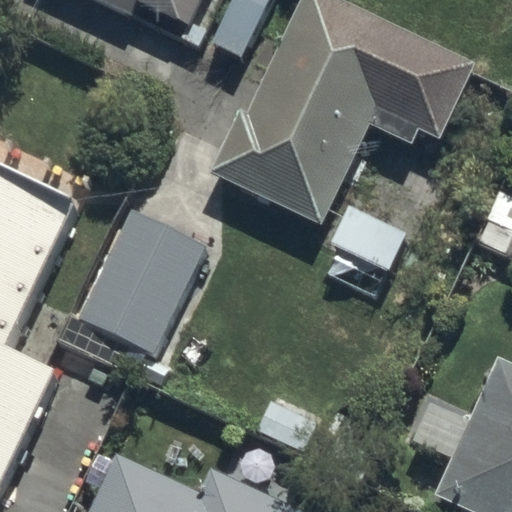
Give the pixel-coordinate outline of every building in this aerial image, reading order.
[(77,0),(133,27),(141,10),(189,34),(206,0),(77,0)] [(244,119),(215,180),(326,233),(373,134),(412,153),(419,137),(439,147),(474,73),(321,0),(308,0),(250,122),(244,119)] [(243,0),(218,47),(248,63),(281,0),(243,0)] [(0,163),(0,511),(2,511),(70,376),(7,345),(78,202),(0,163)] [(351,216),(332,254),(390,283),(409,244),(351,216)] [(79,327),(163,367),(214,259),(130,219),(79,327)] [(440,503),(459,511),(511,511),(511,372),(502,368),(440,503)] [(273,404),(257,437),(305,460),(320,427),(273,404)] [(118,457),(91,511),(285,511),(216,479),(206,499),(118,457)]
